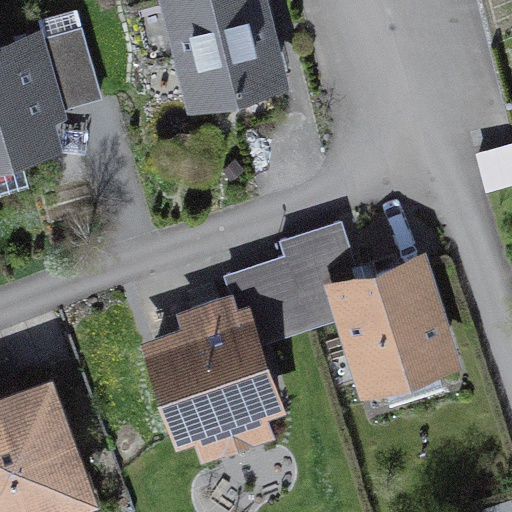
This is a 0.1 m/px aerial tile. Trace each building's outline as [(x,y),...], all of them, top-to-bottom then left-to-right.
[(171,0),(197,94),(275,74),(256,0),(171,0)] [(55,108),(35,36),(0,45),(0,152),(50,138),(42,112),(55,108)] [(487,184),(511,177),(511,143),(511,142),(478,151),(487,184)] [(284,253),(297,296),(305,319),(334,310),(326,286),(338,282),(367,373),(444,349),(415,258),(357,277),(339,219),(279,238),(284,253)] [(155,342),(184,427),(269,399),(249,338),(305,319),(297,296),(284,253),(226,272),(240,313),(155,342)] [(0,511),(16,511),(81,489),(43,385),(0,401),(0,511)]
